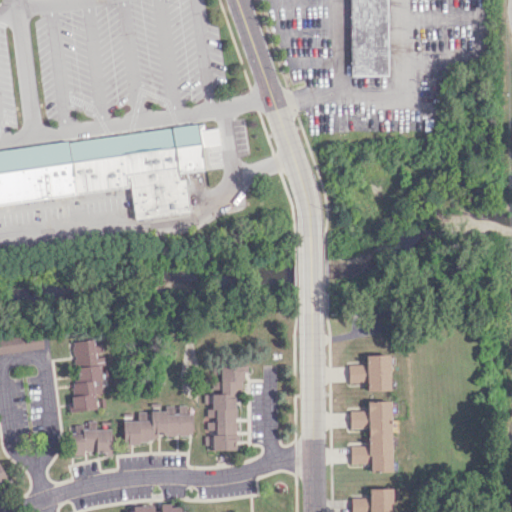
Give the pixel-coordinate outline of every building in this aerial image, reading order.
[(348,0),(350,73),(386,72),(384,0),(348,0)] [(0,150),(0,205),(128,187),(134,218),(188,211),(185,179),(177,178),(177,173),(203,169),(199,146),(219,144),(217,127),(203,129),(202,123),(195,124),(0,150)] [(0,353),(42,347),(40,332),(0,338),(0,353)] [(101,392),(98,364),(103,364),(100,339),(68,343),(75,410),(94,408),(93,393),(101,392)] [(389,390),(388,354),(364,355),(364,363),(347,364),(347,383),(365,383),(365,390),(389,390)] [(242,365),(218,365),(219,381),(210,381),(210,408),(204,408),(205,450),(235,449),(235,391),(242,391),(242,365)] [(348,428),(366,428),(367,445),(349,445),(349,463),(369,463),(369,472),(390,471),(389,401),(365,401),(366,410),(348,410),(348,428)] [(121,420),(122,442),(154,442),(154,435),(191,434),(190,413),(185,413),(185,405),(163,405),(164,410),(136,411),(136,420),(121,420)] [(110,428),(94,428),(94,420),(86,420),(86,429),(69,429),(69,455),(82,455),(82,453),(110,453),(110,428)]
